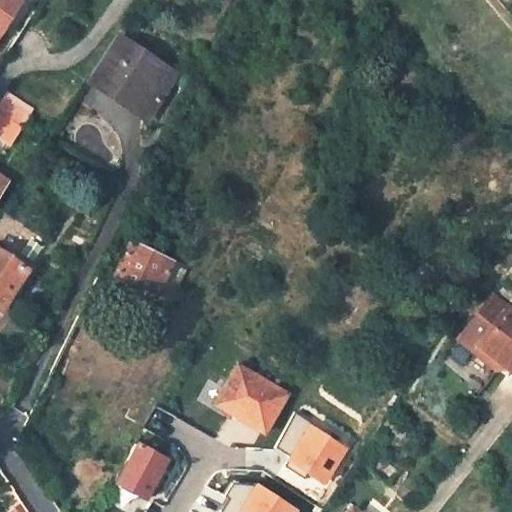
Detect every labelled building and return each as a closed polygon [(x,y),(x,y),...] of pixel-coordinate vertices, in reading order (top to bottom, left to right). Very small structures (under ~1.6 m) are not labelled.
[(0,0),(0,34),(23,0),(0,0)] [(128,108),(133,102),(151,113),(177,74),(120,36),(89,81),(128,108)] [(7,92),(0,103),(0,137),(7,143),(30,108),(7,92)] [(133,102),(128,108),(147,120),(151,113),(133,102)] [(36,111),(30,108),(7,143),(13,146),(36,111)] [(110,277),(167,306),(187,268),(129,239),(110,277)] [(0,305),(25,270),(0,252),(0,305)] [(511,309),(494,295),(478,315),(484,320),(475,331),(469,326),(459,338),(498,369),(502,364),(511,371),(511,309)] [(469,326),(475,331),(484,320),(478,315),(469,326)] [(285,392),(235,363),(212,403),(228,413),(229,411),(262,431),(285,392)] [(511,371),(502,364),(498,369),(511,380),(511,371)] [(275,446),(289,455),(283,464),(303,477),(307,471),(322,480),(343,446),(309,424),(311,421),(295,410),(275,446)] [(21,425),(12,444),(25,463),(40,453),(21,425)] [(134,443),(114,481),(144,498),(147,491),(153,494),(160,479),(155,476),(164,459),(134,443)] [(218,511),(292,511),(295,508),(256,483),(232,481),(223,495),(225,496),(218,507),(220,509),(218,511)]
